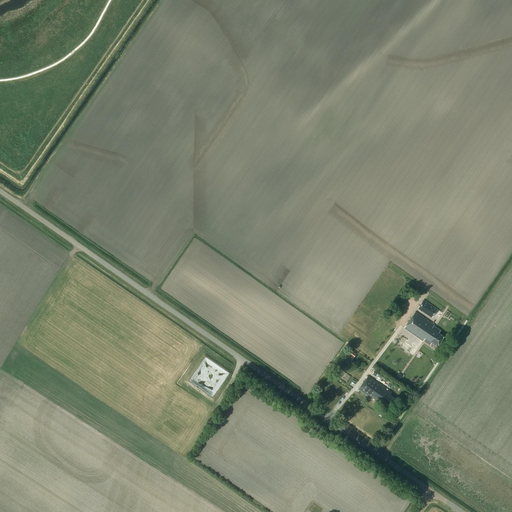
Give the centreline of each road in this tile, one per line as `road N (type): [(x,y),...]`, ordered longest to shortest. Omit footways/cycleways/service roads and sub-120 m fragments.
road 1 (unclassified): [(430,491),(0,190)]
road 2 (unknown): [(0,163),(23,171),(143,0)]
